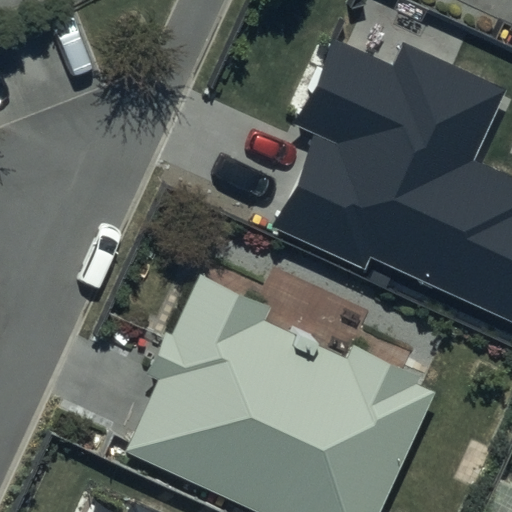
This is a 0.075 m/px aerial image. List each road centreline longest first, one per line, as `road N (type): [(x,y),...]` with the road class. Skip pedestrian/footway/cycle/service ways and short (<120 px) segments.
road 1 (residential): [(84,236),(203,0)]
road 2 (residential): [(0,421),(84,236)]
